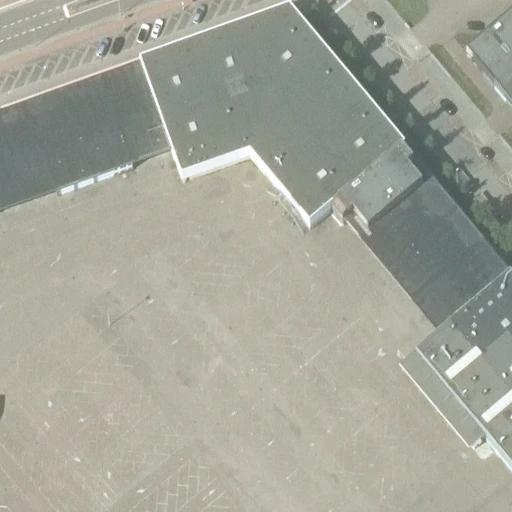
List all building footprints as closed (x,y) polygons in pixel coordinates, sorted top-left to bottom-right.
[(140,66),(168,144),(182,183),(250,159),(309,230),(331,213),(343,227),(353,218),(368,237),(432,183),(290,13),(269,21),(270,24),(254,30),(252,26),(242,30),(244,34),(227,40),(226,36),(189,49),(190,53),(174,59),(173,55),(140,66)] [(511,17),(466,56),(481,74),(496,62),(509,78),(494,90),(511,110),(511,17)] [(509,78),(496,62),(481,74),(494,90),(509,78)] [(0,203),(128,158),(168,144),(140,66),(0,116),(0,203)] [(457,214),(432,183),(368,237),(394,267),(457,214)] [(420,299),(484,245),(457,214),(394,267),(420,299)] [(420,299),(447,331),(511,278),(484,245),(420,299)] [(511,279),(511,278),(447,331),(420,354),(420,353),(415,357),(485,441),(511,473),(511,279)]
